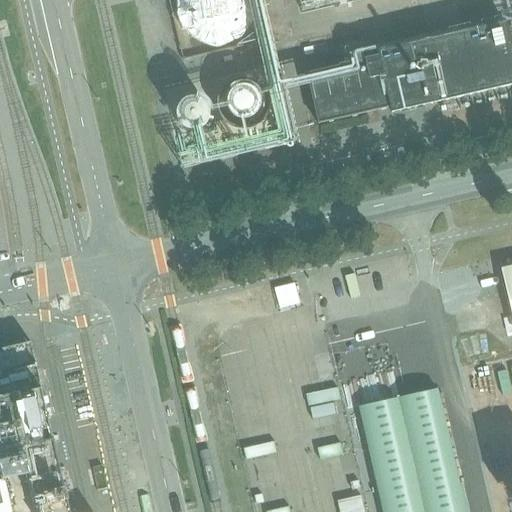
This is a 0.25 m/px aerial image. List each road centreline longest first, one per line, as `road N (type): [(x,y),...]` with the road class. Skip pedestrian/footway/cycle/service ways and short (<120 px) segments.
road 1 (unknown): [(432,277),(409,297),(281,333),(277,355),(312,511)]
road 2 (unknown): [(432,277),(485,511)]
